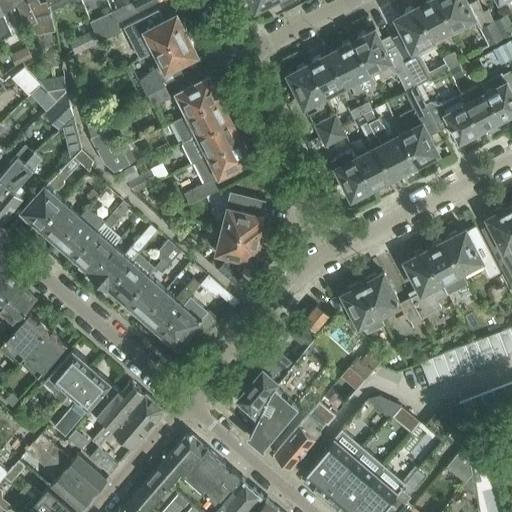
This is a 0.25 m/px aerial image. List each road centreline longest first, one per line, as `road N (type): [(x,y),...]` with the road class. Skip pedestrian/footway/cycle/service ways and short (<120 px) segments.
road 1 (residential): [(187,401),(0,243)]
road 2 (residential): [(187,401),(299,269),(349,239)]
road 3 (residential): [(349,239),(259,59)]
road 4 (residential): [(349,239),(511,155)]
road 5 (residential): [(312,511),(187,401)]
road 6 (residential): [(92,511),(187,401)]
road 7 (residential): [(259,59),(370,0)]
